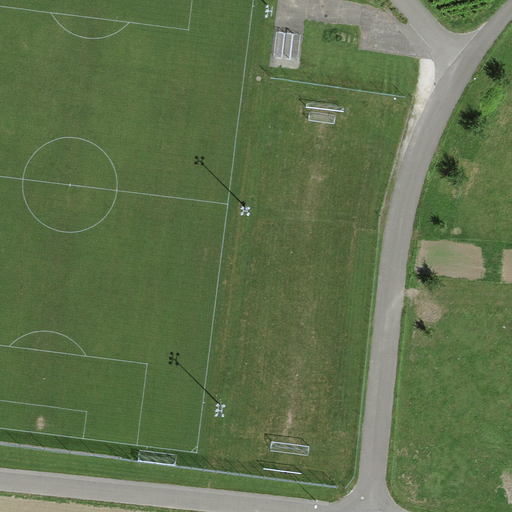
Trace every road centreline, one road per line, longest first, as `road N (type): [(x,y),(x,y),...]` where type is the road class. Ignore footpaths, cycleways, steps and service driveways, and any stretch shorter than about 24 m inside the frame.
road 1 (residential): [(362,511),(382,312),(409,173),(454,58)]
road 2 (residential): [(0,482),(294,511)]
